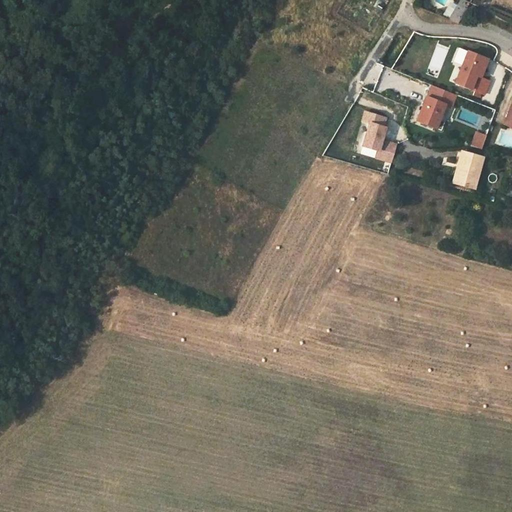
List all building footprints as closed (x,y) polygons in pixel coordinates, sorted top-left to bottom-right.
[(459,23),(470,3),(464,0),(461,0),(450,20),(459,23)] [(469,52),(456,84),(484,96),(490,82),(481,78),(488,60),(469,52)] [(424,107),(418,121),(437,129),(447,106),(429,98),(425,108),(424,107)] [(453,107),(448,120),(461,125),(466,112),(453,107)] [(392,157),(392,147),(353,148),(353,158),(392,157)] [(463,166),(458,184),(474,189),(484,158),(463,153),(459,165),(463,166)] [(454,183),(458,184),(463,166),(459,165),(454,183)]
